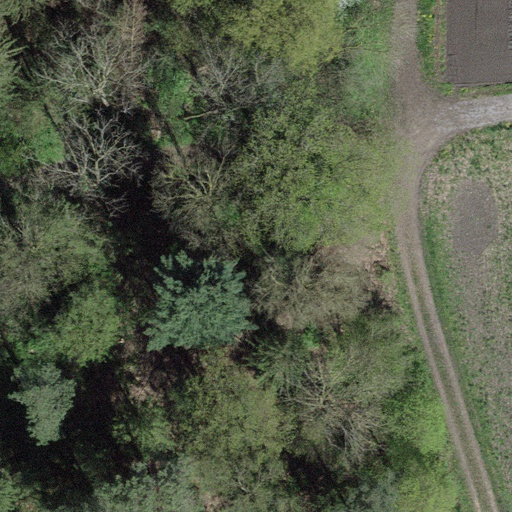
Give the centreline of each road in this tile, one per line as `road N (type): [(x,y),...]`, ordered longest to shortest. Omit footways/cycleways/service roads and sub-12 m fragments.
road 1 (track): [(511,509),(413,122),(414,0)]
road 2 (track): [(0,181),(267,151),(511,108)]
